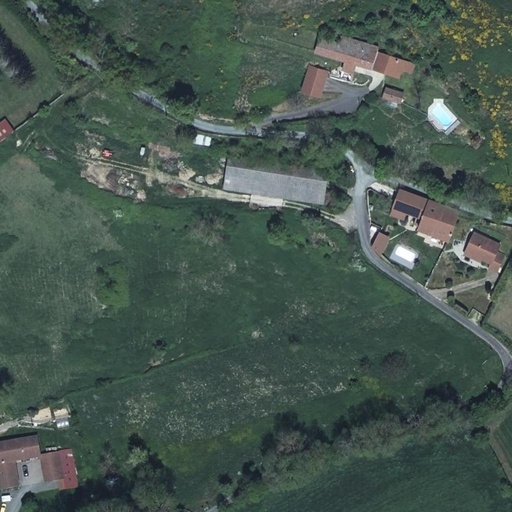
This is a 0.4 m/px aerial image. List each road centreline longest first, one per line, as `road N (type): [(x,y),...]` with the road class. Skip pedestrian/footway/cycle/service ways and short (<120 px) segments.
road 1 (residential): [(368,175),(358,190),(369,259),(497,344),(508,379),(483,408),(286,465),(218,511)]
road 2 (residential): [(368,175),(330,143),(212,128),(165,109),(86,60),(23,0)]
road 3 (residential): [(511,221),(368,175)]
